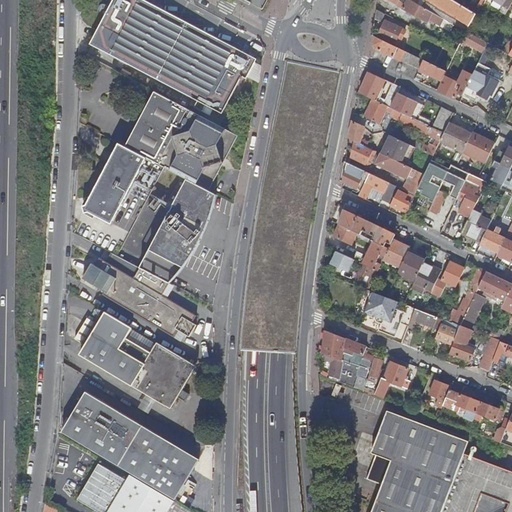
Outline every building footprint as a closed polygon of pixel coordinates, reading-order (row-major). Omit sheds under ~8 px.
[(246,75),(248,77),(257,81),(259,82),(262,66),(255,63),(257,59),(144,0),(113,0),(91,43),(193,97),(189,103),(210,114),(213,107),(222,112),(239,78),(241,79),(242,76),(245,78),(246,75)] [(432,12),(411,0),(389,0),(397,4),(397,5),(428,21),(432,14),(434,15),(432,19),(439,23),(442,17),(432,12)] [(431,0),(470,24),(476,14),(453,0),(452,0),(431,0)] [(479,0),(453,0),(476,14),(479,10),(470,4),(471,2),(475,4),(477,4),(479,0)] [(511,0),(493,0),(509,10),(510,8),(511,5),(511,4),(511,0)] [(466,31),(468,27),(435,8),(432,12),(442,17),(466,31)] [(381,20),(384,13),(377,9),(375,18),(381,20)] [(402,28),(385,20),(378,35),(395,43),(402,28)] [(483,53),(489,43),(487,43),(466,31),(459,44),(465,47),(466,45),(483,55),(483,53)] [(511,32),(502,49),(510,54),(511,51),(511,32)] [(423,59),(375,36),(373,45),(376,49),(418,69),(423,59)] [(488,56),(483,53),(483,55),(473,74),(463,93),(476,99),(478,94),(487,98),(489,93),(491,94),(498,82),(480,73),(487,58),(488,56)] [(460,58),(454,55),(446,70),(446,72),(451,75),(460,58)] [(442,80),(444,75),(446,72),(446,70),(423,59),(418,69),(442,80)] [(463,93),(473,74),(464,70),(458,82),(444,75),(442,80),(437,90),(455,99),(458,93),(462,95),(463,93)] [(386,80),(369,72),(360,93),(373,100),(378,102),(380,99),(387,84),(384,83),(386,80)] [(401,88),(392,83),(391,85),(393,87),(386,102),(384,105),(430,127),(432,122),(420,116),(424,106),(399,94),(401,88)] [(238,135),(155,91),(126,146),(147,158),(164,167),(187,179),(209,190),(237,136),(238,135)] [(378,102),(373,100),(364,117),(380,125),(387,112),(391,114),(391,115),(396,118),(395,120),(435,139),(433,144),(430,143),(428,147),(423,145),(421,150),(433,156),(440,141),(444,134),(430,127),(384,105),(378,102)] [(364,128),(353,122),(349,138),(354,141),(366,146),(368,143),(360,140),(361,135),(362,135),(364,128)] [(444,134),(440,141),(463,152),(472,134),(449,123),(444,134)] [(472,134),(463,152),(486,163),(495,143),(472,132),(472,134)] [(413,146),(390,135),(381,153),(404,165),(410,154),(410,153),(413,146)] [(376,151),(366,146),(354,141),(351,158),(365,165),(370,164),(376,151)] [(126,146),(120,143),(91,198),(93,199),(90,205),(93,206),(90,212),(112,224),(147,158),(126,146)] [(489,175),(482,171),(478,178),(487,182),(501,188),(509,172),(511,165),(511,148),(510,147),(507,152),(505,151),(500,163),(505,166),(503,171),(499,169),(493,182),(490,181),(491,180),(488,176),(489,175)] [(404,165),(381,153),(379,153),(378,155),(380,156),(377,163),(407,178),(409,175),(413,178),(410,184),(407,182),(403,189),(415,195),(418,188),(424,174),(404,165)] [(431,160),(424,174),(418,188),(423,190),(427,181),(436,185),(432,194),(436,196),(439,190),(447,173),(449,169),(431,160)] [(389,183),(347,162),(343,181),(344,182),(342,187),(366,199),(370,192),(366,190),(369,184),(385,192),(389,183)] [(456,167),(451,164),(449,169),(447,173),(458,179),(450,196),(457,199),(461,190),(469,173),(456,167)] [(511,179),(511,173),(509,172),(501,188),(505,190),(511,193),(511,184),(510,183),(511,179)] [(478,178),(469,173),(461,190),(465,192),(468,186),(467,185),(468,183),(475,187),(473,191),(477,193),(479,189),(482,191),(487,182),(478,178)] [(213,207),(217,194),(209,190),(187,179),(141,267),(170,282),(183,266),(197,247),(204,233),(209,220),(213,207)] [(407,212),(411,203),(405,201),(408,195),(398,190),(391,205),(400,210),(401,209),(407,212)] [(439,190),(436,196),(425,220),(432,223),(446,194),(439,190)] [(470,208),(473,210),(474,208),(479,198),(477,197),(476,199),(475,198),(470,208)] [(86,213),(90,212),(93,206),(90,205),(93,199),(91,198),(88,204),(84,205),(86,213)] [(357,209),(346,204),(344,209),(342,210),(339,218),(341,220),(340,224),(358,232),(361,234),(363,231),(375,235),(373,240),(375,241),(385,246),(387,242),(391,244),(394,239),(396,234),(355,215),(357,209)] [(473,210),(462,232),(474,238),(474,240),(481,243),(491,222),(491,221),(480,215),(481,211),(474,208),(473,210)] [(491,221),(491,222),(495,224),(497,225),(498,224),(503,226),(507,218),(502,216),(501,218),(494,214),(491,221)] [(503,226),(510,229),(511,223),(511,220),(507,218),(503,226)] [(481,243),(480,244),(498,253),(505,238),(498,235),(501,229),(496,227),(493,233),(490,231),(495,224),(491,222),(481,243)] [(340,224),(334,236),(352,244),(358,232),(340,224)] [(498,253),(497,255),(511,261),(511,241),(505,238),(498,253)] [(410,247),(394,239),(391,244),(389,248),(385,256),(384,260),(400,268),(409,251),(410,247)] [(376,269),(379,270),(382,264),(377,261),(381,254),(385,256),(389,248),(385,246),(375,241),(369,253),(366,252),(361,262),(365,263),(376,269)] [(355,259),(337,251),(331,264),(349,272),(355,259)] [(400,268),(398,272),(415,281),(424,262),(426,259),(409,251),(400,268)] [(136,275),(141,265),(113,252),(110,258),(124,264),(122,269),(136,275)] [(163,294),(170,282),(141,267),(135,278),(101,257),(96,264),(93,262),(84,278),(106,291),(104,294),(175,336),(179,329),(191,336),(198,324),(193,321),(198,314),(163,294)] [(424,262),(415,281),(421,285),(420,288),(419,290),(430,295),(432,292),(438,280),(442,270),(424,262)] [(448,282),(457,286),(460,279),(465,268),(451,262),(443,279),(445,280),(448,282)] [(374,274),(376,269),(365,263),(358,277),(365,281),(369,272),(374,274)] [(479,288),(487,272),(480,268),(472,284),(473,285),(466,299),(462,305),(457,314),(453,311),(447,320),(450,321),(461,325),(476,294),(479,288)] [(511,283),(487,272),(479,288),(485,291),(484,294),(486,295),(488,292),(505,301),(503,307),(511,311),(511,283)] [(441,296),(447,284),(444,283),(438,280),(432,292),(441,296)] [(386,297),(373,291),(365,312),(391,321),(398,301),(386,297)] [(454,344),(450,353),(461,357),(461,356),(471,359),(475,348),(463,343),(466,337),(469,338),(472,330),(471,329),(472,327),(485,298),(476,294),(461,325),(454,344)] [(415,319),(434,327),(438,317),(431,314),(428,313),(423,311),(416,308),(411,321),(414,322),(415,319)] [(198,366),(106,312),(96,328),(87,345),(81,355),(173,409),(198,366)] [(495,337),(501,340),(511,320),(504,318),(495,337)] [(437,338),(454,344),(461,325),(450,321),(447,327),(442,325),(437,338)] [(87,345),(96,328),(87,323),(78,339),(87,345)] [(366,350),(367,347),(326,330),(322,353),(323,353),(343,361),(361,369),(368,372),(372,361),(362,357),(363,355),(366,356),(368,351),(366,350)] [(481,367),(490,370),(501,341),(501,340),(493,337),(481,367)] [(511,345),(501,341),(490,370),(495,372),(495,371),(500,373),(505,361),(498,358),(501,352),(511,356),(511,345)] [(340,379),(343,361),(323,353),(322,358),(332,362),(330,376),(340,379)] [(369,380),(376,382),(382,361),(375,359),(369,380)] [(385,378),(382,377),(377,390),(375,395),(384,398),(391,382),(407,389),(410,381),(408,380),(409,377),(406,376),(409,369),(392,362),(385,378)] [(350,372),(347,384),(354,386),(357,374),(350,372)] [(354,387),(365,391),(368,380),(358,375),(354,387)] [(365,391),(375,395),(377,390),(374,389),(376,382),(369,380),(368,380),(365,391)] [(444,405),(450,390),(451,386),(435,380),(430,394),(439,398),(436,405),(443,408),(444,405)] [(475,418),(481,402),(450,390),(444,405),(459,410),(461,406),(468,409),(464,418),(473,422),(475,418)] [(64,432),(177,499),(189,478),(201,459),(87,392),(64,432)] [(428,401),(422,399),(417,411),(423,413),(428,401)] [(500,409),(481,402),(475,418),(480,421),(483,415),(496,420),(500,409)] [(470,439),(388,408),(373,450),(393,457),(372,511),(511,511),(511,469),(466,452),(470,439)] [(501,443),(507,429),(501,426),(495,440),(501,443)] [(197,445),(206,445),(206,436),(197,436),(197,445)] [(171,511),(178,503),(134,477),(131,482),(103,465),(91,482),(94,484),(90,490),(87,488),(79,500),(99,511),(171,511)] [(189,478),(177,499),(182,502),(192,484),(197,487),(199,484),(189,478)] [(58,511),(60,510),(45,502),(43,511),(58,511)]
